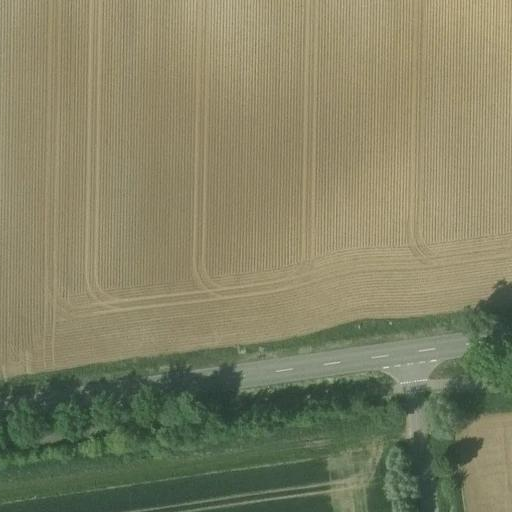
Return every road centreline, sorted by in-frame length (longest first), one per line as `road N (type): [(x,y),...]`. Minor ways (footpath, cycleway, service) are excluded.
road 1 (tertiary): [(0,410),(407,352)]
road 2 (unclassified): [(407,352),(429,511)]
